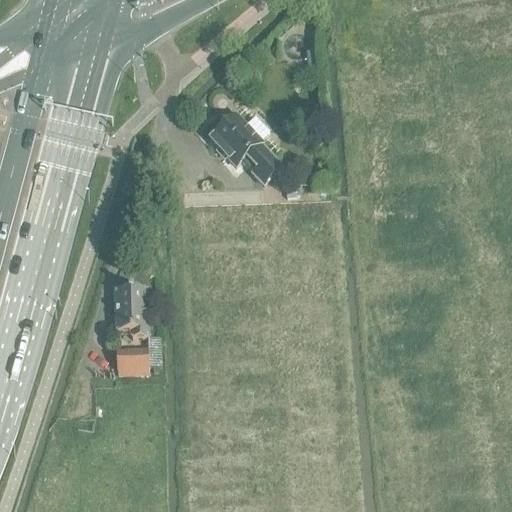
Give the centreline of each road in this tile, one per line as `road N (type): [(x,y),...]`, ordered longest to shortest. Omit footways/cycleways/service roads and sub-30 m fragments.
road 1 (primary): [(0,401),(99,43)]
road 2 (primary): [(43,55),(0,206)]
road 3 (secondary): [(99,43),(213,0)]
